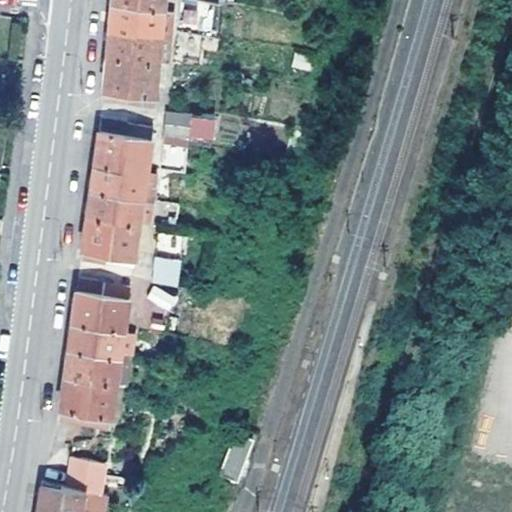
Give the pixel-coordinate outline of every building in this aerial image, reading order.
[(105,78),(103,97),(127,99),(153,104),(156,78),(158,60),(168,61),(170,49),(171,42),(172,20),(173,15),(163,12),(163,8),(164,0),(113,0),(113,2),(112,15),(111,29),(109,43),(108,55),(105,78)] [(189,0),(184,0),(180,27),(211,32),(215,4),(189,0)] [(165,110),(164,117),(161,130),(166,131),(187,134),(191,114),(169,110),(165,110)] [(83,257),(107,260),(133,264),(135,243),(138,221),(139,220),(150,221),(151,209),(153,201),(155,179),(156,172),(145,171),(145,168),(148,145),(150,127),(125,123),(101,119),(99,136),(96,160),(95,167),(92,187),(90,203),(89,214),(86,236),(83,257)] [(178,286),(181,259),(155,256),(151,282),(178,286)] [(63,396),(60,416),(85,419),(110,422),(113,399),(115,381),(116,378),(126,380),(128,370),(130,362),(132,346),(134,332),(122,329),(125,310),(129,286),(105,283),(79,278),(76,306),(74,321),(72,337),(70,349),(68,362),(66,374),(63,396)] [(169,311),(177,299),(153,285),(146,298),(169,311)] [(221,476),(238,480),(247,446),(229,442),(221,476)] [(74,455),(69,485),(87,488),(104,491),(110,462),(74,455)] [(40,498),(37,511),(82,511),(87,488),(69,485),(43,480),(40,498)]
